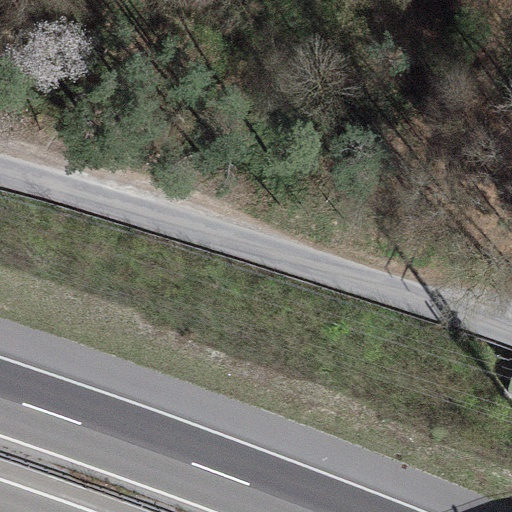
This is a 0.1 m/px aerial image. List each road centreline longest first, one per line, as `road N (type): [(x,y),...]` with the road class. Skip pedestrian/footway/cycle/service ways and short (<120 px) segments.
road 1 (unclassified): [(511,318),(0,164)]
road 2 (motorway): [(323,511),(0,394)]
